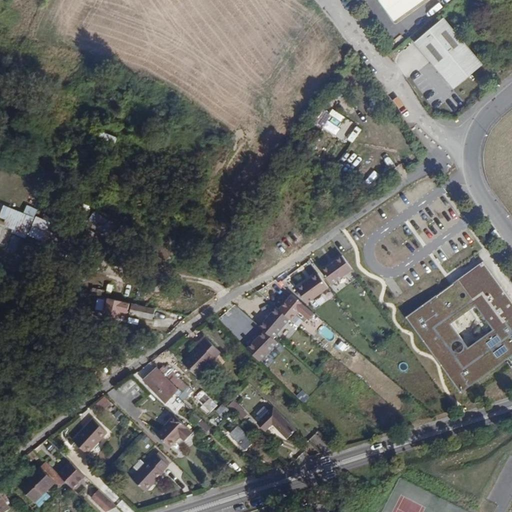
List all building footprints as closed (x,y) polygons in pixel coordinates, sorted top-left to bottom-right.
[(375,0),(392,23),(423,0),(375,0)] [(483,60),(438,7),(409,31),(446,76),(451,78),(453,79),(459,78),(462,77),(466,74),(483,60)] [(0,227),(43,240),(50,218),(6,205),(0,227)] [(332,284),(352,269),(342,255),(321,271),(332,284)] [(511,299),(484,261),(406,317),(461,393),(511,355),(511,299)] [(313,298),(329,286),(318,272),(297,288),(308,302),(313,298)] [(314,313),(292,294),(279,309),(288,318),(291,320),(292,321),(300,312),(308,319),(314,313)] [(291,320),(288,318),(279,309),(274,305),(258,324),(263,329),(275,339),(291,320)] [(159,324),(162,316),(138,310),(135,318),(159,324)] [(275,339),(263,329),(247,348),(262,361),(279,343),(275,339)] [(208,339),(200,348),(186,364),(201,378),(216,363),(224,354),(208,339)] [(180,390),(156,366),(143,379),(167,403),(180,390)] [(186,392),(190,387),(176,375),(172,379),(186,392)] [(219,408),(206,396),(201,401),(214,413),(219,408)] [(248,412),(235,400),(228,406),(233,411),(242,419),(248,412)] [(296,432),(272,410),(255,428),(263,435),(271,427),(286,442),(296,432)] [(194,436),(174,418),(163,430),(177,443),(180,440),(186,445),(194,436)] [(253,442),(239,425),(230,433),(245,449),(253,442)] [(89,462),(108,440),(95,428),(76,450),(89,462)] [(177,443),(163,430),(157,436),(171,450),(177,443)] [(148,498),(166,479),(163,477),(169,470),(157,461),(134,486),(148,498)] [(90,482),(76,467),(63,479),(68,484),(78,494),(90,482)] [(63,479),(54,470),(48,476),(61,490),(68,484),(63,479)] [(41,509),(61,490),(48,476),(28,495),(41,509)] [(0,511),(8,511),(11,510),(0,494),(0,511)] [(121,511),(122,511),(102,494),(94,504),(102,511),(121,511)]
